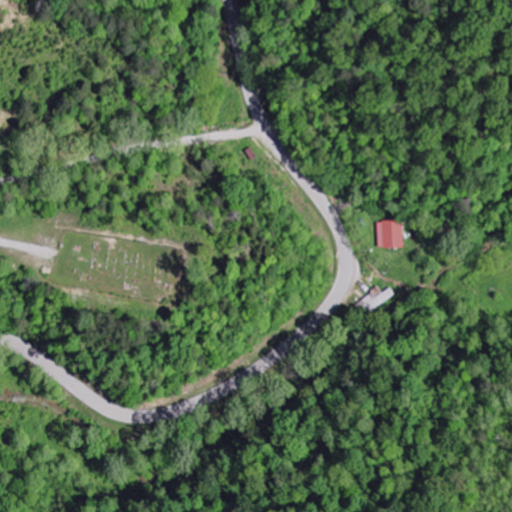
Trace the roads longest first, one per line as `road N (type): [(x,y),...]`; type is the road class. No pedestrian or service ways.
road 1 (secondary): [(0,340),(99,404),(153,415),(242,380),(304,334),(337,295),(345,265),(340,244),(257,112),(229,0)]
road 2 (residential): [(334,230),(449,215),(511,226)]
